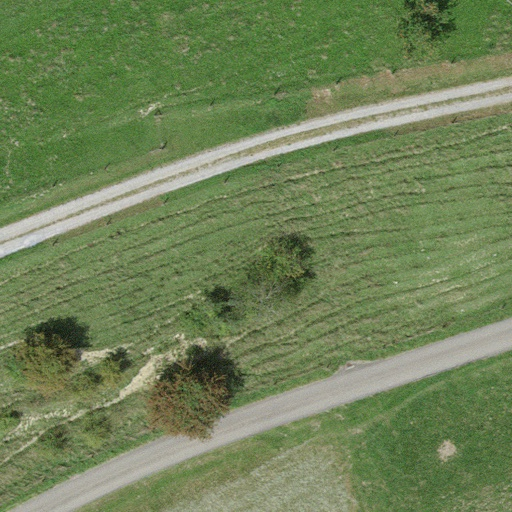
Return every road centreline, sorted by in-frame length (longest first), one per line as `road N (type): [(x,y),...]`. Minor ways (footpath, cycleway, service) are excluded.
road 1 (track): [(511,92),(258,152),(0,248)]
road 2 (residential): [(511,338),(210,438),(43,511)]
